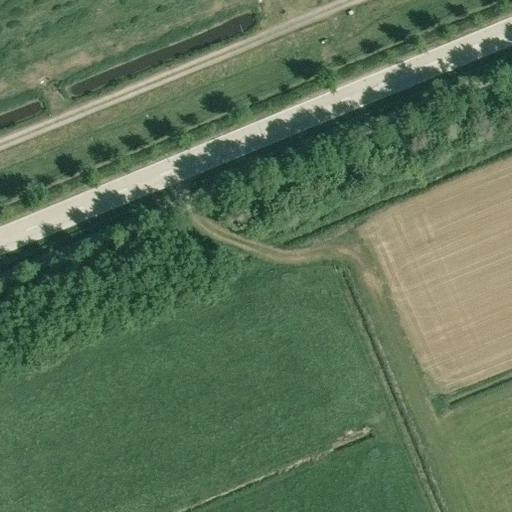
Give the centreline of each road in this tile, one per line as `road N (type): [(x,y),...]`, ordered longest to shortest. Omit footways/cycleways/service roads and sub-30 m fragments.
road 1 (secondary): [(0,242),(511,34)]
road 2 (track): [(0,144),(351,0)]
